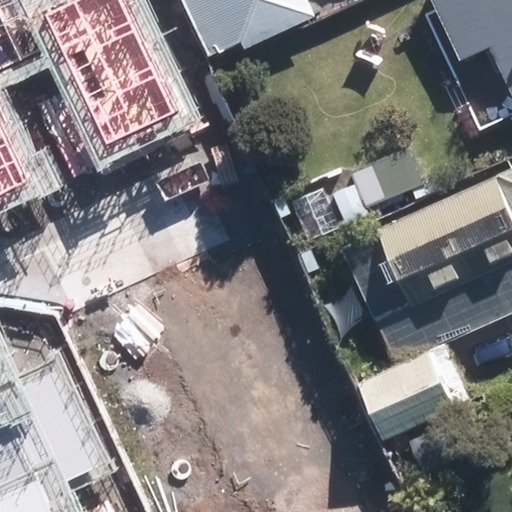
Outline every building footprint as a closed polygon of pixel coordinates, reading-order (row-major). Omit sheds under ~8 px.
[(193,0),(216,52),(253,36),(254,38),(323,8),(319,0),(193,0)] [(502,38),(511,61),(511,0),(442,0),(467,54),(502,38)] [(340,216),(363,208),(360,199),(417,178),(406,145),(347,167),(352,179),(329,188),(340,216)] [(61,148),(0,175),(0,201),(19,242),(90,209),(61,148)] [(511,157),(370,221),(345,233),(401,358),(364,375),(388,430),(470,393),(444,335),(511,304),(511,157)] [(316,183),(285,197),(302,236),(333,223),(316,183)] [(119,511),(68,400),(0,431),(0,511),(119,511)]
